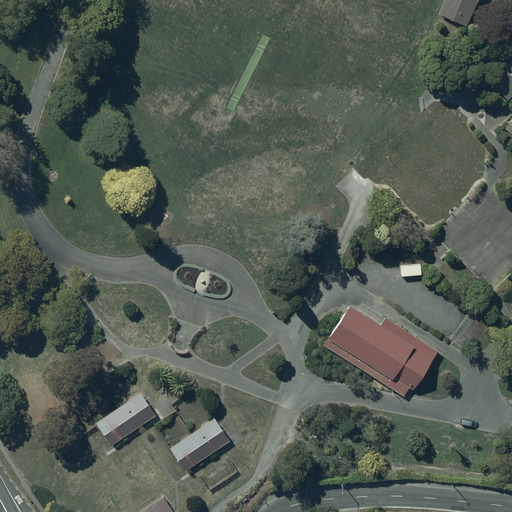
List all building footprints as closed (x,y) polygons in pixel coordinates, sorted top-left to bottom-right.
[(480,0),(446,0),(439,20),(467,32),(480,0)] [(511,59),(491,89),(511,103),(511,112),(500,129),(511,138),(511,59)] [(453,109),(379,176),(431,231),(485,180),(472,166),(490,149),(453,109)] [(383,322),(352,302),(330,336),(345,347),(338,358),(419,411),(451,363),(430,349),(435,342),(390,312),(383,322)] [(111,443),(152,414),(138,394),(118,409),(97,423),(111,443)] [(182,469),(226,439),(212,418),(190,433),(168,448),(182,469)] [(173,511),(161,495),(136,511),(173,511)]
